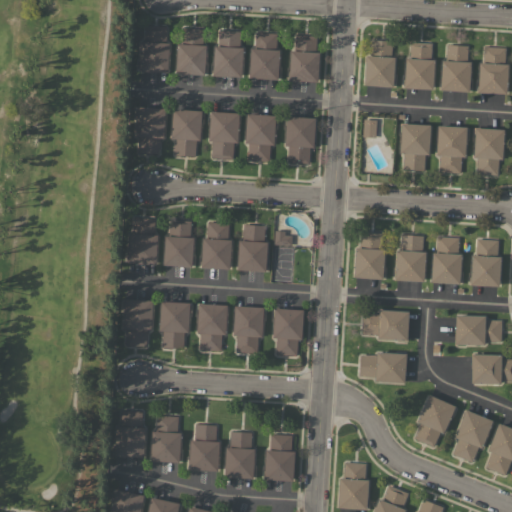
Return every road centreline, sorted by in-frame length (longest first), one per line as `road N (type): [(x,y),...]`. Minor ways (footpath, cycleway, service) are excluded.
road 1 (residential): [(312,511),(344,0)]
road 2 (residential): [(511,508),(390,456),(360,409),(320,389),(138,381)]
road 3 (residential): [(511,212),(156,187)]
road 4 (residential): [(511,16),(260,0)]
